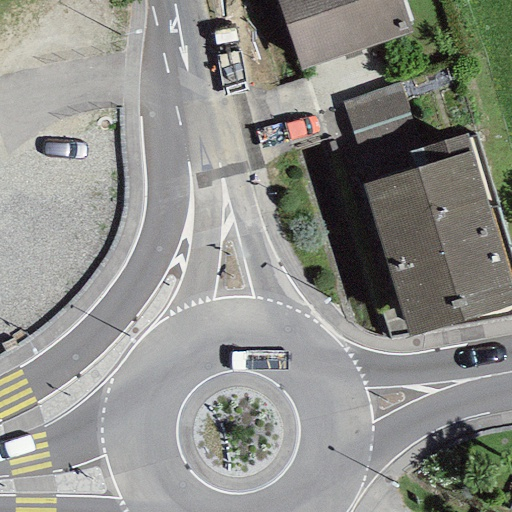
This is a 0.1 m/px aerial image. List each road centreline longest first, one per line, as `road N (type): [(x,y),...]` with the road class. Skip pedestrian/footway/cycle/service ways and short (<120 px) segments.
road 1 (tertiary): [(226,330),(219,217),(167,0)]
road 2 (track): [(0,141),(62,107),(186,77)]
road 3 (secondary): [(334,421),(511,377)]
road 4 (secondary): [(226,330),(192,338),(140,384),(128,417),(129,453)]
road 5 (secondary): [(334,421),(309,365),(257,333),(226,330)]
road 6 (secondary): [(0,474),(129,453)]
